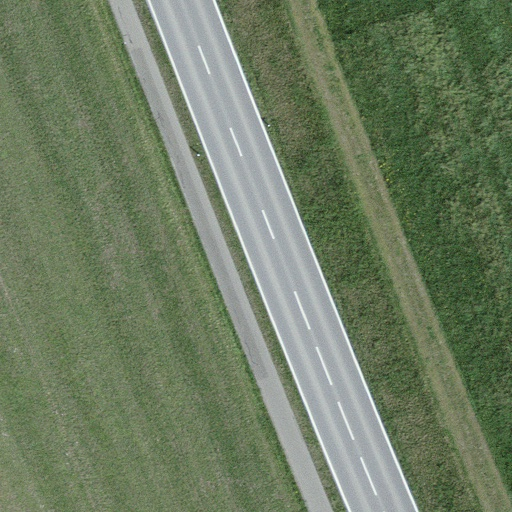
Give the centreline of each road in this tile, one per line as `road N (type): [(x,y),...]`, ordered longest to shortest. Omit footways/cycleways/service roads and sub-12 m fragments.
road 1 (secondary): [(181,0),(385,511)]
road 2 (track): [(499,511),(301,0)]
